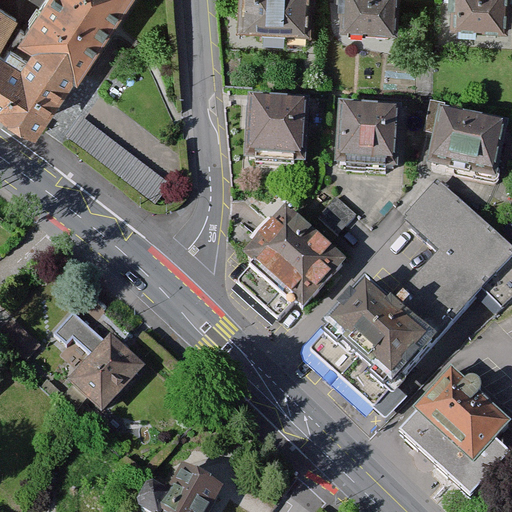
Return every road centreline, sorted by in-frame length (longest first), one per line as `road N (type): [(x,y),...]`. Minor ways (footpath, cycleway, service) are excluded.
road 1 (residential): [(194,0),(211,203),(204,230),(163,286)]
road 2 (tertiary): [(335,450),(163,286)]
road 3 (tertiary): [(163,286),(68,204)]
